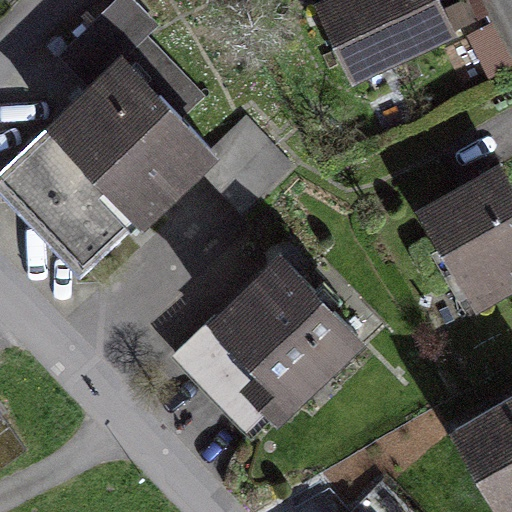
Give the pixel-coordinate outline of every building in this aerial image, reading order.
[(0,0),(0,14),(13,0),(0,0)] [(439,0),(360,0),(325,15),(359,95),(461,52),(439,0)] [(217,159),(130,64),(1,182),(88,277),(217,159)] [(511,176),(428,222),(482,322),(511,306),(511,176)] [(300,263),(232,332),(269,368),(251,386),(310,444),(396,357),(300,263)] [(0,398),(0,467),(28,454),(0,398)] [(511,511),(511,418),(471,439),(508,511),(511,511)]
